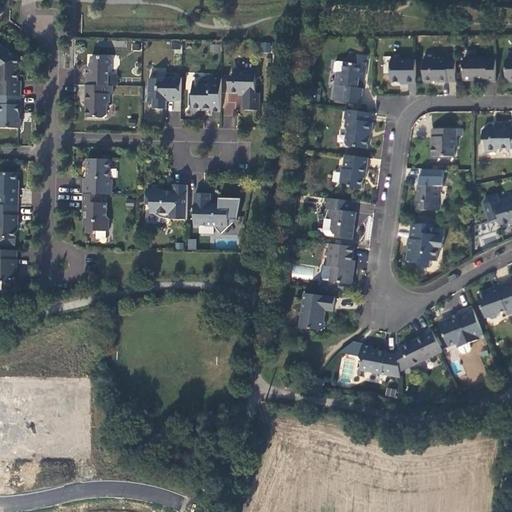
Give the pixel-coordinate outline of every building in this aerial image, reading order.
[(261,42),(260,51),(269,52),(270,43),(261,42)] [(0,93),(21,93),(21,79),(18,79),(18,56),(0,44),(0,93)] [(365,51),(349,49),(348,58),(342,58),(336,57),(332,58),(331,67),(334,68),(332,81),(341,82),(339,97),(359,99),(361,84),(356,83),(357,72),(357,67),(363,68),(365,51)] [(435,77),(453,77),(453,49),(444,49),(444,55),(421,55),(421,76),(424,78),(428,78),(430,75),(435,75),(435,77)] [(405,78),(413,78),(413,55),(400,55),(400,50),(391,50),(391,52),(389,52),(389,66),(389,77),(405,77),(405,78)] [(484,77),(493,77),(493,55),(486,55),(484,53),(464,53),(461,55),(461,75),(480,75),(484,77)] [(86,65),(86,82),(109,82),(109,65),(111,62),(111,57),(108,54),(91,54),(91,65),(86,65)] [(511,54),(503,55),(503,70),(506,75),(511,74),(511,54)] [(248,107),(260,107),(260,90),(255,90),(255,77),(258,74),(258,65),(252,65),(249,68),(235,68),(235,77),(228,77),(228,90),(243,90),(243,107),(248,107)] [(166,96),(180,97),(181,74),(162,74),(157,76),(148,75),(148,84),(149,84),(149,95),(153,95),(152,106),(161,106),(166,106),(166,96)] [(210,107),(220,108),(221,75),(201,75),(201,78),(192,78),(192,91),(189,91),(189,100),(192,104),(204,104),(210,104),(210,107)] [(112,91),(112,82),(109,82),(86,82),(86,100),(87,100),(87,115),(104,115),(106,112),(107,100),(109,100),(109,91),(112,91)] [(21,102),(21,93),(0,93),(0,125),(22,126),(21,110),(19,110),(19,103),(21,102)] [(370,117),(371,109),(344,105),(342,115),(344,115),(344,122),(346,126),(343,137),(345,141),(365,144),(367,127),(370,128),(371,118),(370,117)] [(223,127),(234,127),(234,116),(223,116),(223,127)] [(511,147),(511,124),(508,125),(508,122),(495,122),(495,123),(488,123),(482,123),(479,125),(479,136),(482,138),(482,146),(495,146),(497,144),(509,144),(509,147),(511,147)] [(454,124),(428,125),(428,134),(431,134),(431,139),(429,139),(429,153),(452,152),(451,142),(454,142),(454,124)] [(364,169),(366,153),(342,150),(341,164),(338,163),(337,177),(344,178),(346,182),(360,183),(361,170),(364,169)] [(84,176),(84,190),(102,190),(113,191),(113,176),(110,176),(111,156),(88,156),(88,175),(84,176)] [(0,201),(20,202),(20,183),(17,183),(18,170),(0,169),(0,201)] [(441,173),(416,173),(416,196),(413,196),(413,206),(436,206),(436,182),(441,182),(441,173)] [(170,215),(187,215),(188,181),(182,181),(174,181),(174,189),(165,189),(161,185),(147,185),(147,201),(151,201),(151,209),(162,209),(166,213),(170,213),(170,215)] [(195,189),(194,222),(213,222),(220,230),(238,212),(238,198),(235,194),(219,194),(219,200),(210,200),(210,189),(203,189),(195,189)] [(102,199),(102,190),(84,190),(84,209),(85,209),(85,215),(87,222),(87,230),(96,230),(96,228),(109,228),(109,213),(107,213),(107,200),(102,199)] [(511,192),(505,195),(506,197),(497,200),(494,190),(484,193),(482,198),(488,217),(497,215),(499,221),(511,217),(511,192)] [(349,206),(350,197),(322,193),(321,204),(326,204),(325,214),(330,215),(328,224),(331,229),(337,229),(337,231),(351,233),(352,220),(350,219),(351,214),(353,215),(354,207),(349,206)] [(0,201),(0,234),(17,235),(17,222),(20,222),(20,202),(0,201)] [(430,230),(431,220),(409,220),(407,235),(410,235),(410,242),(407,242),(405,257),(415,258),(418,263),(420,262),(428,263),(429,256),(435,256),(437,243),(440,243),(442,231),(430,230)] [(187,239),(187,249),(196,250),(196,239),(187,239)] [(338,247),(339,240),(328,239),(325,261),(330,262),(329,276),(350,278),(352,263),(350,263),(352,249),(338,247)] [(352,249),(352,242),(339,240),(338,247),(352,249)] [(18,265),(18,247),(0,246),(0,279),(16,280),(16,265),(18,265)] [(293,266),(292,278),(312,279),(313,268),(293,266)] [(511,279),(511,276),(495,281),(496,285),(491,287),(490,285),(476,290),(483,312),(489,314),(496,312),(498,307),(504,305),(506,309),(511,307),(511,279)] [(333,293),(302,289),(301,297),(304,299),(304,305),(300,309),(299,322),(307,322),(308,325),(317,326),(324,323),(324,317),(321,315),(321,311),(324,309),(324,305),(332,306),(333,293)] [(474,330),(481,328),(471,303),(455,309),(457,313),(450,316),(449,313),(440,316),(438,320),(445,340),(454,337),(455,339),(466,336),(467,338),(476,335),(474,330)] [(409,361),(441,347),(430,324),(421,328),(422,332),(396,343),(396,349),(398,362),(407,357),(409,361)] [(388,371),(399,374),(398,366),(398,362),(396,349),(385,348),(384,346),(375,345),(375,347),(369,347),(369,344),(369,340),(360,339),(359,351),(362,355),(360,365),(371,367),(388,371)] [(398,366),(409,361),(407,357),(398,362),(398,366)]
